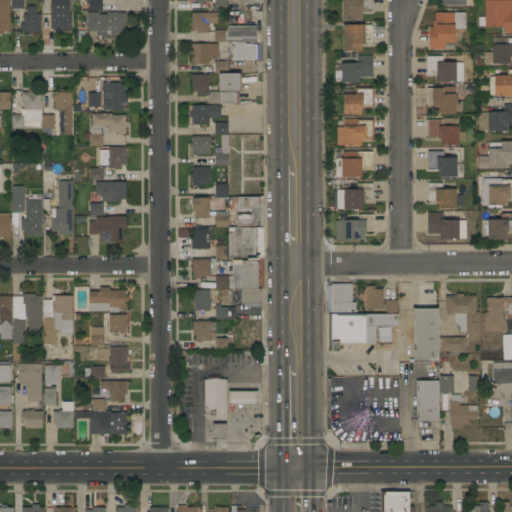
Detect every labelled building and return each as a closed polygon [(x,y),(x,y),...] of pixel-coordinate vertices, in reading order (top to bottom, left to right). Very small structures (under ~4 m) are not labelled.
[(9,0),(9,31),(2,31),(2,34),(0,34),(0,0),(9,0)] [(22,0),(22,8),(10,9),(10,0),(22,0)] [(50,0),(68,0),(68,15),(70,15),(70,31),(57,31),(57,28),(50,29),(50,0)] [(101,0),(101,11),(88,11),(88,1),(76,1),(76,0),(101,0)] [(213,0),(226,0),(226,11),(213,11),(213,0)] [(370,0),(370,11),(362,11),(362,13),(360,13),(360,19),(341,19),(341,0),(370,0)] [(511,0),(511,12),(511,33),(503,33),(503,27),(483,27),(483,26),(477,26),(477,16),(483,16),(483,0),(511,0)] [(39,31),(32,31),(32,34),(27,34),(27,31),(20,31),(20,27),(19,27),(19,25),(20,25),(20,23),(22,23),(22,14),(25,14),(25,6),(35,6),(35,14),(39,14),(39,31)] [(86,12),(99,12),(99,14),(107,14),(107,13),(124,13),(124,26),(122,26),(122,33),(113,33),(113,38),(96,38),(96,31),(86,31),(86,12)] [(465,28),(454,28),(454,42),(444,42),(444,49),(428,49),(428,26),(432,26),(432,21),(433,21),(433,12),(464,12),(465,28)] [(208,13),(208,27),(207,27),(207,33),(195,33),(195,30),(190,30),(190,13),(208,13)] [(342,25),(363,24),(363,25),(371,25),(371,43),(361,43),(361,51),(342,51),(342,25)] [(226,42),(226,30),(226,26),(255,26),(255,42),(230,42),(226,42)] [(226,42),(213,42),(213,30),(226,30),(226,42)] [(511,56),(511,57),(508,57),(509,64),(491,64),(491,63),(483,63),(483,52),(491,52),(491,44),(492,44),(492,39),(511,38),(511,56)] [(255,42),(255,44),(257,44),(257,59),(230,59),(230,42),(255,42)] [(217,44),(217,59),(208,58),(208,61),(198,61),(198,63),(196,63),(196,64),(194,64),(194,62),(191,62),(191,56),(188,56),(188,50),(190,50),(190,43),(217,44)] [(371,76),(358,76),(358,82),(340,82),(340,63),(356,63),(356,55),(371,55),(371,76)] [(462,81),(435,82),(435,74),(426,74),(425,57),(441,56),(441,62),(454,62),(455,63),(462,62),(462,81)] [(213,73),(213,72),(212,72),(213,63),(213,61),(227,61),(227,73),(218,73),(213,73)] [(511,95),(489,95),(488,77),(493,77),(493,75),(505,75),(505,68),(511,68),(511,95)] [(240,73),(241,92),(236,92),(236,93),(238,93),(238,103),(235,103),(235,104),(207,104),(207,95),(196,95),(196,92),(191,92),(191,75),(208,75),(207,86),(210,86),(210,89),(208,89),(208,92),(218,92),(218,73),(227,73),(240,73)] [(124,83),(124,97),(126,97),(126,104),(122,104),(122,110),(102,110),(102,100),(101,100),(101,83),(124,83)] [(335,95),(342,95),(342,94),(349,94),(349,92),(354,92),(354,87),(372,87),(373,108),(361,108),(361,107),(360,107),(360,114),(342,115),(342,114),(335,114),(335,95)] [(426,88),(431,88),(444,88),(444,87),(456,87),(456,101),(461,101),(461,112),(455,112),(455,114),(439,114),(439,112),(435,112),(435,106),(426,106),(426,88)] [(40,109),(40,129),(23,129),(10,129),(10,115),(20,115),(20,113),(22,113),(22,109),(22,100),(21,100),(21,98),(20,98),(20,95),(21,95),(21,92),(27,92),(27,90),(33,90),(33,92),(39,92),(40,109)] [(0,109),(0,92),(8,92),(9,109),(0,109)] [(70,110),(53,110),(53,100),(51,100),(51,98),(50,98),(50,96),(51,96),(51,92),(70,92),(70,110)] [(99,106),(87,106),(87,93),(99,92),(99,106)] [(511,125),(505,125),(505,131),(502,131),(477,131),(477,113),(486,113),(486,112),(501,112),(501,111),(503,111),(503,104),(511,104),(511,125)] [(219,105),(219,118),(208,118),(208,122),(199,122),(199,124),(191,124),(191,117),(188,117),(188,112),(191,112),(191,105),(219,105)] [(111,114),(111,115),(124,115),(124,121),(127,121),(127,127),(125,127),(125,134),(121,134),(118,134),(116,134),(116,132),(107,132),(107,134),(101,134),(101,146),(88,146),(88,134),(89,134),(89,127),(90,127),(90,125),(91,125),(90,114),(111,114)] [(41,115),(53,115),(53,128),(41,128),(41,115)] [(373,139),(361,139),(361,146),(342,146),(342,145),(336,145),(336,127),(342,127),(342,119),(356,119),(373,119),(373,139)] [(426,120),(441,120),(441,119),(456,119),(456,126),(457,126),(457,145),(440,145),(440,138),(437,138),(437,137),(426,137),(426,120)] [(227,123),(227,134),(213,135),(214,122),(227,123)] [(208,136),(208,153),(199,153),(199,155),(197,155),(198,157),(195,157),(195,155),(191,155),(191,149),(188,149),(188,142),(191,142),(191,136),(208,136)] [(511,162),(507,162),(507,168),(488,168),(488,169),(477,169),(477,156),(487,156),(487,148),(488,148),(488,142),(500,142),(500,141),(511,141),(511,162)] [(125,165),(119,165),(119,168),(107,168),(107,165),(99,165),(99,150),(107,150),(107,147),(125,147),(125,165)] [(426,151),(442,151),(442,157),(456,157),(456,177),(437,177),(437,171),(436,170),(436,169),(426,169),(426,151)] [(372,170),(360,169),(360,177),(342,177),(334,177),(334,159),(340,159),(340,158),(357,159),(357,152),(372,152),(372,170)] [(227,153),(227,166),(213,166),(213,153),(227,153)] [(208,167),(208,184),(199,184),(199,186),(197,186),(197,188),(195,188),(195,186),(191,186),(191,179),(189,179),(189,173),(191,173),(191,167),(208,167)] [(88,181),(88,168),(102,168),(102,181),(88,181)] [(511,199),(505,199),(506,205),(503,205),(503,206),(499,206),(499,205),(487,206),(487,205),(484,205),(483,179),(511,179),(511,199)] [(58,235),(58,233),(51,233),(50,208),(57,208),(57,181),(70,181),(71,235),(58,235)] [(125,182),(125,199),(119,199),(120,202),(100,202),(100,198),(94,193),(94,182),(125,182)] [(426,183),(441,183),(441,189),(455,189),(455,208),(437,209),(437,201),(427,201),(426,183)] [(214,184),(227,184),(227,196),(214,196),(214,184)] [(371,201),(363,201),(363,209),(335,209),(335,190),(342,190),(342,189),(356,189),(356,184),(372,184),(371,201)] [(210,195),(198,196),(198,188),(210,188),(210,195)] [(214,227),(214,217),(208,218),(194,218),(194,211),(191,211),(191,198),(207,198),(207,196),(214,196),(227,196),(258,196),(259,227),(254,227),(227,227),(214,227)] [(22,235),(22,230),(20,230),(20,218),(23,218),(23,215),(24,215),(24,199),(26,199),(26,197),(40,197),(40,235),(22,235)] [(11,212),(11,199),(23,199),(23,212),(11,212)] [(89,215),(89,203),(102,203),(102,215),(89,215)] [(426,213),(442,213),(442,220),(458,220),(458,239),(439,239),(439,233),(426,234),(426,213)] [(511,231),(507,231),(507,233),(505,233),(505,239),(480,239),(480,220),(486,220),(486,219),(500,219),(500,213),(511,213),(511,231)] [(334,221),(343,220),(357,220),(357,215),(372,214),(372,232),(365,232),(365,234),(363,234),(363,238),(358,238),(358,240),(335,240),(334,221)] [(98,242),(98,235),(87,235),(88,221),(95,221),(95,217),(108,217),(108,216),(125,216),(125,230),(123,229),(123,242),(98,242)] [(0,217),(10,217),(10,235),(3,235),(3,238),(0,238),(0,217)] [(254,258),(241,258),(241,261),(257,261),(257,262),(258,262),(258,287),(257,287),(257,289),(240,289),(231,289),(231,258),(214,258),(214,257),(213,257),(213,248),(214,248),(214,246),(227,246),(227,227),(254,227),(254,258)] [(208,229),(208,238),(210,238),(210,245),(208,245),(208,249),(194,249),(194,242),(191,242),(191,229),(208,229)] [(209,259),(209,276),(199,276),(199,279),(192,279),(192,271),(189,271),(189,266),(192,266),(192,260),(209,259)] [(214,276),(215,276),(227,276),(230,276),(231,288),(214,289),(214,276)] [(330,313),(330,312),(326,312),(326,285),(330,285),(330,284),(351,284),(351,302),(354,302),(354,313),(330,313)] [(87,311),(87,291),(98,291),(98,287),(109,287),(109,290),(125,290),(125,296),(128,296),(128,302),(126,302),(126,309),(122,309),(122,310),(119,310),(119,309),(118,309),(118,313),(108,313),(108,311),(87,311)] [(260,289),(260,304),(240,304),(240,289),(257,289),(260,289)] [(382,299),(384,299),(384,300),(397,300),(397,313),(384,313),(384,308),(382,308),(382,309),(365,309),(365,289),(382,289),(382,299)] [(192,290),(208,290),(208,301),(210,301),(210,304),(209,304),(209,310),(194,310),(194,303),(192,303),(192,290)] [(41,325),(26,325),(26,313),(25,313),(25,319),(24,319),(24,343),(12,343),(11,297),(21,296),(21,294),(35,294),(35,296),(41,296),(41,325)] [(478,335),(463,335),(463,332),(459,332),(459,326),(457,326),(453,321),(453,315),(444,315),(445,296),(455,296),(455,294),(462,294),(462,296),(475,296),(475,312),(478,312),(478,335)] [(72,335),(60,335),(60,330),(56,330),(56,336),(54,336),(54,344),(42,345),(42,333),(39,333),(39,326),(42,326),(42,300),(51,300),(51,296),(71,295),(72,335)] [(10,326),(0,326),(0,296),(10,296),(10,326)] [(511,297),(511,321),(506,321),(506,301),(501,301),(502,331),(483,331),(483,312),(485,312),(485,298),(493,297),(493,298),(501,298),(501,297),(511,297)] [(214,305),(219,305),(219,307),(234,307),(234,319),(227,319),(214,319),(214,305)] [(437,362),(412,362),(412,309),(437,309),(437,362)] [(397,314),(397,326),(375,326),(375,343),(364,343),(364,342),(338,342),(338,351),(331,351),(331,343),(330,343),(330,314),(397,314)] [(125,315),(125,321),(127,321),(127,327),(125,327),(125,333),(117,333),(117,331),(108,331),(108,315),(125,315)] [(209,321),(209,332),(215,332),(215,338),(226,338),(226,334),(232,334),(232,339),(227,339),(227,350),(214,350),(214,341),(210,341),(210,335),(209,335),(209,341),(194,341),(194,334),(192,334),(192,321),(209,321)] [(102,346),(90,346),(90,327),(102,327),(102,346)] [(464,337),(464,342),(465,342),(465,346),(464,346),(464,351),(464,354),(449,354),(449,351),(439,351),(439,338),(464,337)] [(125,363),(129,363),(129,373),(109,373),(109,361),(108,361),(108,358),(109,358),(109,347),(125,347),(125,363)] [(511,383),(492,384),(492,363),(511,362),(511,383)] [(26,401),(26,381),(16,381),(17,364),(40,364),(40,401),(26,401)] [(9,382),(0,382),(0,365),(9,365),(9,382)] [(43,365),(59,365),(59,372),(59,374),(59,385),(43,385),(43,365)] [(91,379),(91,366),(103,366),(104,378),(91,379)] [(438,393),(438,376),(452,376),(452,393),(438,393)] [(476,376),(476,391),(467,391),(467,376),(476,376)] [(226,419),(203,419),(203,380),(208,380),(208,377),(220,377),(220,380),(226,380),(226,419)] [(126,381),(126,394),(123,394),(123,402),(109,402),(109,395),(108,395),(108,393),(109,393),(109,390),(108,390),(108,391),(105,391),(105,390),(99,390),(99,381),(126,381)] [(437,422),(415,422),(415,406),(411,406),(411,395),(415,395),(415,393),(411,393),(411,383),(415,383),(415,381),(437,381),(437,422)] [(0,386),(9,386),(9,393),(9,395),(12,395),(12,403),(9,403),(9,405),(0,405),(0,386)] [(43,388),(55,388),(55,406),(43,406),(43,388)] [(255,403),(255,391),(227,391),(227,403),(255,403)] [(449,402),(450,402),(450,395),(460,395),(461,405),(467,405),(467,406),(476,406),(476,419),(467,420),(467,424),(461,425),(461,429),(450,429),(450,425),(449,425),(449,402)] [(126,434),(103,434),(103,436),(99,436),(99,435),(88,435),(87,419),(73,419),(73,413),(75,411),(91,411),(91,399),(104,399),(104,411),(98,411),(98,413),(126,412),(126,434)] [(27,411),(27,410),(30,410),(30,409),(32,409),(32,411),(41,411),(41,429),(23,429),(23,424),(21,424),(21,411),(27,411)] [(55,428),(55,423),(52,423),(52,411),(58,411),(58,410),(61,410),(61,411),(71,411),(72,428),(55,428)] [(0,411),(10,411),(10,428),(0,428),(0,411)] [(224,438),(211,438),(211,424),(224,424),(224,438)] [(379,511),(379,492),(408,492),(408,506),(413,506),(413,511),(379,511)] [(434,506),(434,502),(442,502),(442,506),(450,506),(450,511),(427,511),(427,506),(434,506)] [(487,511),(470,511),(470,506),(478,506),(477,502),(487,502),(487,511)] [(501,511),(501,502),(508,502),(508,507),(509,507),(509,506),(511,506),(511,511),(501,511)]
